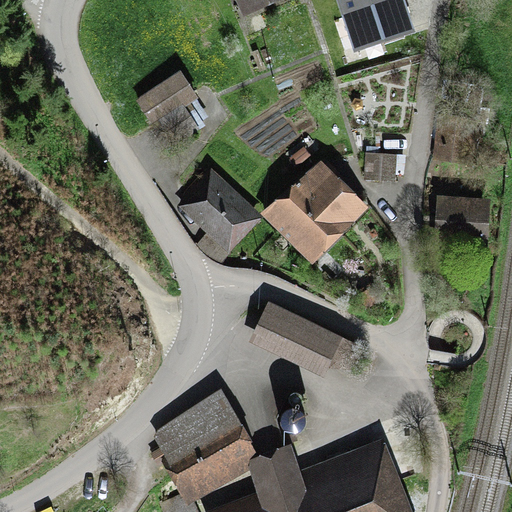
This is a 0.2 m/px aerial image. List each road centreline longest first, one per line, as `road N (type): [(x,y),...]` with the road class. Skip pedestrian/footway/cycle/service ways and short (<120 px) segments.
road 1 (residential): [(63,0),(59,29),(71,72),(183,254),(195,288)]
road 2 (residential): [(195,288),(194,333),(165,386),(70,472),(0,511)]
road 3 (track): [(0,147),(194,333)]
road 4 (residential): [(195,288),(276,290),(369,335),(415,341)]
road 5 (residential): [(436,511),(438,448),(415,341)]
